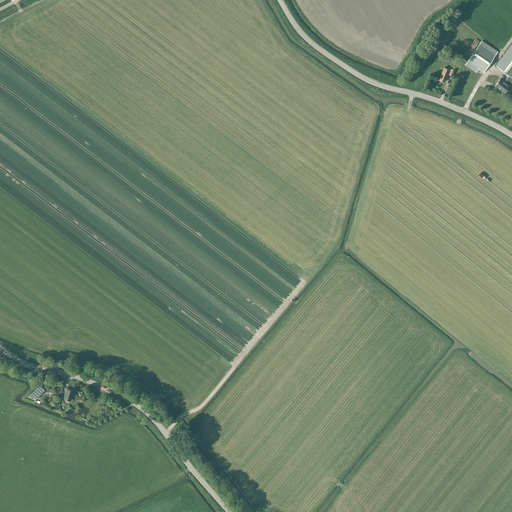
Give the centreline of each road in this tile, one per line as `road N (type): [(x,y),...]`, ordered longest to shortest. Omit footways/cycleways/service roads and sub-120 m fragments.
road 1 (unclassified): [(228,511),(145,410),(0,348)]
road 2 (unclassified): [(511,136),(366,80),(303,37),(279,0)]
